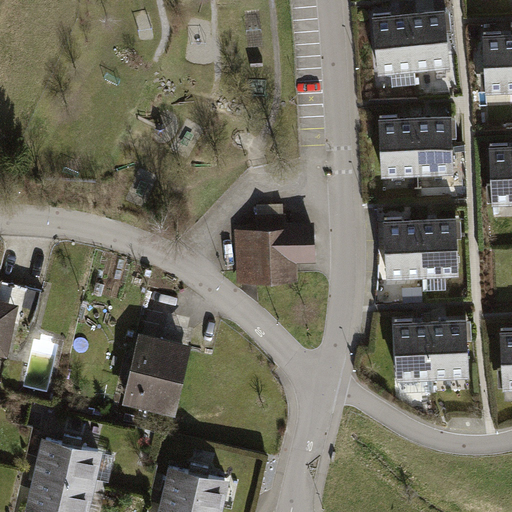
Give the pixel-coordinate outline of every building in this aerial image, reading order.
[(451,10),(410,14),(415,68),(450,65),(447,29),(453,29),(451,10)] [(415,68),(410,14),(392,16),(392,12),(375,13),(380,71),(415,68)] [(511,88),(511,34),(502,35),(502,31),(486,31),(487,71),(482,71),(482,89),(511,88)] [(419,172),(416,118),(398,119),(398,115),(382,116),(384,174),(419,172)] [(457,115),(416,118),(419,172),(454,170),(452,135),(458,135),(457,115)] [(511,200),(511,146),(509,147),(508,143),(492,143),(493,183),(488,183),(488,201),(511,200)] [(241,231),(243,279),(292,276),(291,259),(314,258),(313,227),(286,229),(285,216),(259,217),(259,230),(241,231)] [(424,273),(421,219),(403,220),(403,216),(387,217),(389,275),(424,273)] [(462,217),(421,219),(424,273),(459,272),(457,236),(463,236),(462,217)] [(0,279),(0,350),(8,353),(15,319),(0,315),(0,288),(2,280),(0,279)] [(434,376),(432,322),(414,323),(413,319),(397,319),(400,378),(434,376)] [(473,319),(432,321),(435,376),(470,374),(468,339),(474,338),(473,319)] [(511,385),(511,328),(503,328),(504,368),(499,368),(500,386),(511,385)] [(145,336),(132,398),(178,409),(192,347),(145,336)] [(96,478),(103,450),(84,445),(86,437),(67,433),(65,441),(46,437),(39,470),(106,485),(107,481),(96,478)] [(222,511),(230,479),(211,474),(213,466),(194,462),(192,470),(173,466),(170,478),(164,476),(162,488),(168,490),(162,511),(222,511)] [(68,511),(70,511),(88,511),(94,487),(105,490),(106,486),(38,470),(31,503),(49,507),(47,511),(68,511)]
